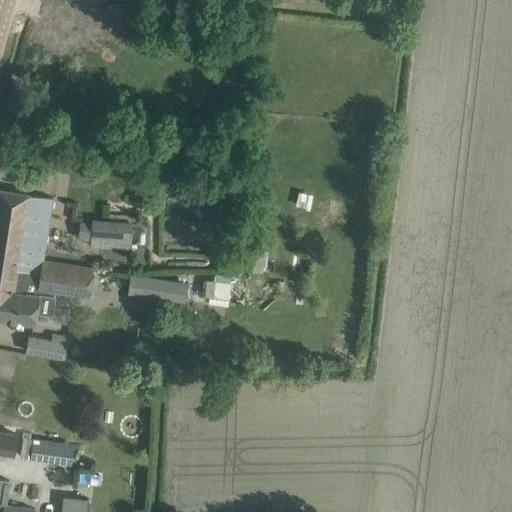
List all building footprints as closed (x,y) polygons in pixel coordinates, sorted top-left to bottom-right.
[(125,35),(129,17),(108,12),(101,42),(63,33),(56,64),(110,77),(117,46),(114,45),(117,33),(125,35)] [(42,258),(43,258),(52,197),(15,191),(0,188),(0,286),(12,289),(15,268),(40,272),(42,258)] [(130,222),(91,219),(90,246),(127,249),(130,222)] [(94,266),(43,258),(42,258),(40,272),(15,268),(12,289),(0,286),(0,317),(34,323),(39,293),(37,293),(37,288),(89,296),(94,266)] [(150,277),(147,297),(185,302),(185,300),(186,295),(228,300),(232,273),(215,271),(188,279),(185,279),(185,282),(157,278),(150,277)] [(63,354),(66,336),(51,333),(47,351),(63,354)] [(0,430),(0,452),(14,454),(17,433),(0,430)] [(31,456),(31,459),(71,464),(71,461),(73,445),(33,440),(31,456)] [(0,511),(34,511),(35,508),(6,504),(10,480),(0,478),(0,511)]
